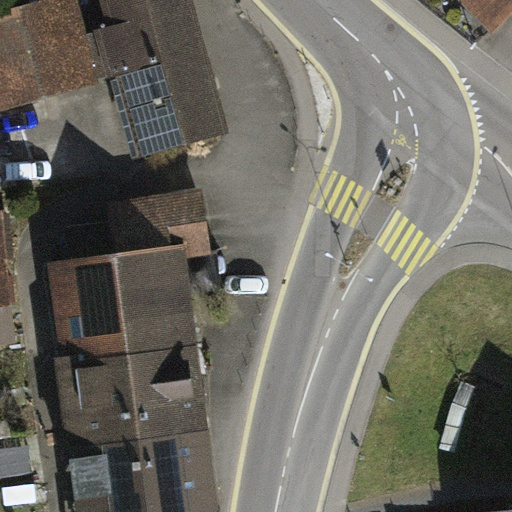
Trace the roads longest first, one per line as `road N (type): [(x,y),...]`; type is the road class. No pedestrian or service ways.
road 1 (tertiary): [(274,511),(330,322),(413,123)]
road 2 (tertiary): [(413,123),(397,82),(316,0)]
